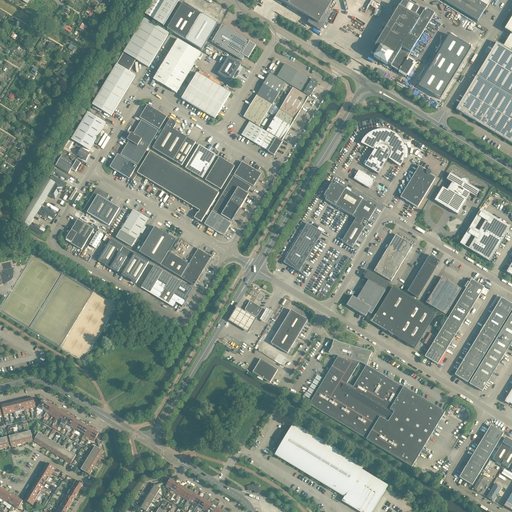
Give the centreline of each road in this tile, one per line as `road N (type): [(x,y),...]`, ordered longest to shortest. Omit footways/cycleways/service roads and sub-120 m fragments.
road 1 (unclassified): [(499,280),(392,216),(382,218),(325,310)]
road 2 (unclassified): [(188,316),(174,317),(54,244),(93,171)]
road 3 (tertiary): [(254,268),(366,90)]
road 4 (tertiary): [(150,442),(254,268)]
road 5 (unclassified): [(93,171),(142,93),(218,134)]
road 6 (unclassified): [(228,252),(93,171)]
road 7 (residential): [(73,511),(90,483),(42,456),(21,488),(0,476)]
road 8 (unclassified): [(436,124),(511,0)]
road 9 (unclassified): [(493,511),(449,477),(487,408)]
road 10 (unclassified): [(325,310),(440,379)]
road 11 (unclassified): [(276,170),(340,66)]
road 12 (residential): [(0,399),(36,390),(99,425),(106,416)]
road 13 (unclassified): [(218,134),(280,31)]
